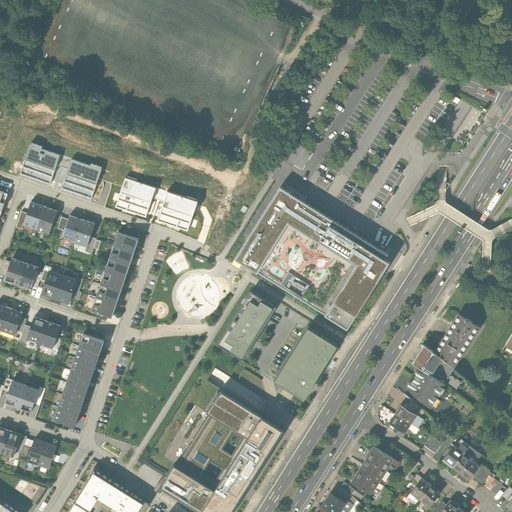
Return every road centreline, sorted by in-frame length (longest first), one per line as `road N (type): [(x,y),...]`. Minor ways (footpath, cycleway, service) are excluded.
road 1 (primary): [(511,125),(264,511)]
road 2 (primary): [(352,414),(511,166)]
road 3 (residential): [(352,414),(491,511)]
road 4 (residential): [(23,185),(156,230)]
road 5 (residential): [(0,293),(120,333)]
